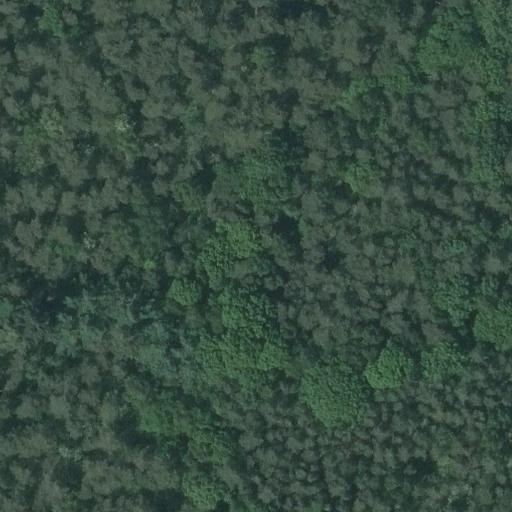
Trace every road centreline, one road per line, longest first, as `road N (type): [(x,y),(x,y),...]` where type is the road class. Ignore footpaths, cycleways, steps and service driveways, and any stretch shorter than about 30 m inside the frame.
road 1 (track): [(511,333),(337,375),(288,374),(78,286),(0,302)]
road 2 (track): [(192,333),(213,511)]
